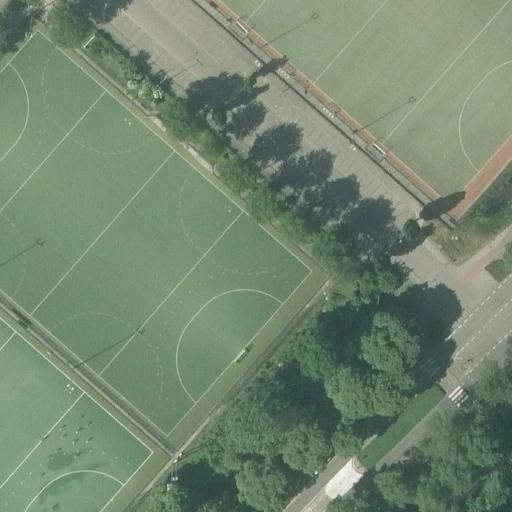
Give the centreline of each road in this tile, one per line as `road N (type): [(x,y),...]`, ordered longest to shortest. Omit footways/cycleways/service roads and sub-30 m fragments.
road 1 (trunk): [(127,0),(511,375)]
road 2 (residential): [(479,319),(124,0)]
road 3 (trunk): [(511,265),(236,0)]
road 4 (tertiary): [(479,319),(287,511)]
road 5 (tertiary): [(333,511),(507,344)]
